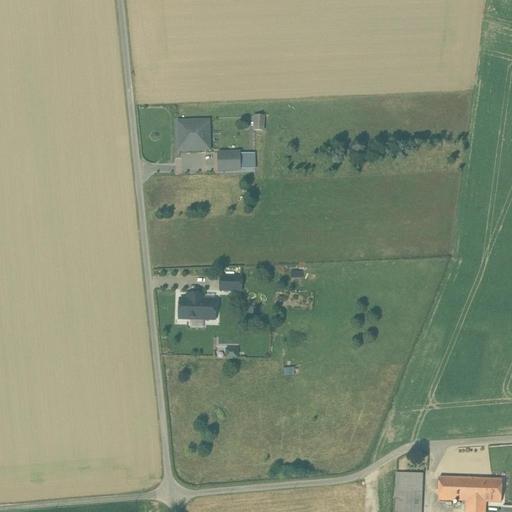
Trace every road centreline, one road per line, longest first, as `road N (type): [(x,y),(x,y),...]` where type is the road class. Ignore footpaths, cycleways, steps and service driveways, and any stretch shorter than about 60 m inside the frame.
road 1 (track): [(511,439),(423,446),(327,482),(0,508)]
road 2 (track): [(173,511),(124,0)]
